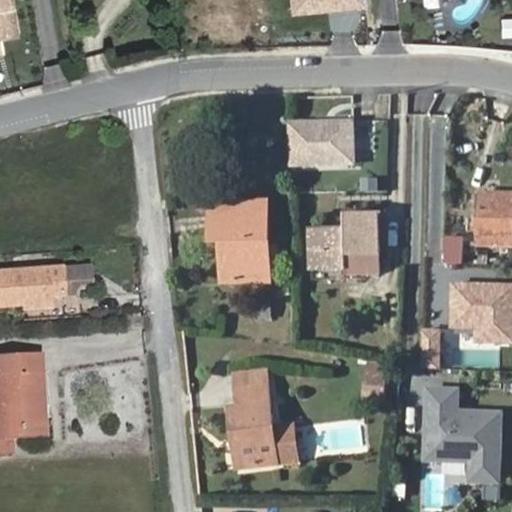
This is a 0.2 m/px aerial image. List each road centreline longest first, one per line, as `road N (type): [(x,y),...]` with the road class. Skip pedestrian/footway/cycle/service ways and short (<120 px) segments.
road 1 (residential): [(190,511),(154,84)]
road 2 (residential): [(511,80),(376,64),(154,84)]
road 3 (residential): [(154,84),(0,119)]
